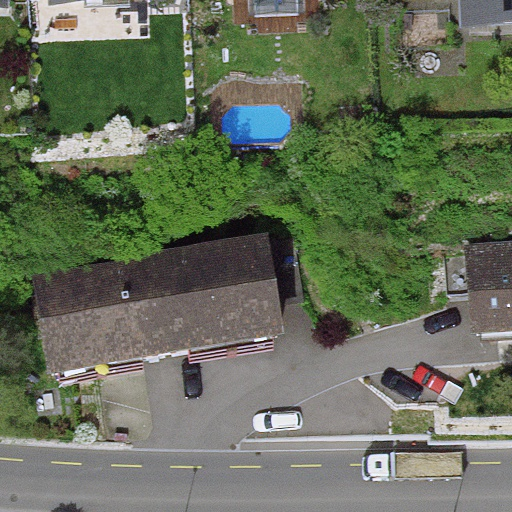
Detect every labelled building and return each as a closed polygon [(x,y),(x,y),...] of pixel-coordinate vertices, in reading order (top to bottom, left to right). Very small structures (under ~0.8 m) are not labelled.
[(303,14),(302,0),(248,0),(249,16),(303,14)] [(511,0),(460,0),(461,26),(511,23),(511,0)] [(268,232),(29,274),(48,378),(288,336),(283,306),(305,302),(292,225),(267,229),(268,232)] [(511,239),(463,243),(464,249),(467,294),(469,334),(511,330),(511,239)] [(447,295),(467,294),(464,249),(445,250),(447,295)]
